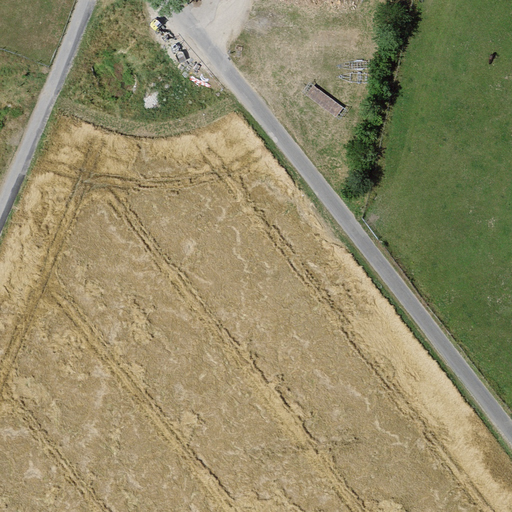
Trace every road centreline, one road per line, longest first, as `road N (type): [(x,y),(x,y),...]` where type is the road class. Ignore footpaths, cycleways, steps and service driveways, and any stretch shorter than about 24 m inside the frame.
road 1 (residential): [(169,0),(511,434)]
road 2 (residential): [(90,0),(0,219)]
